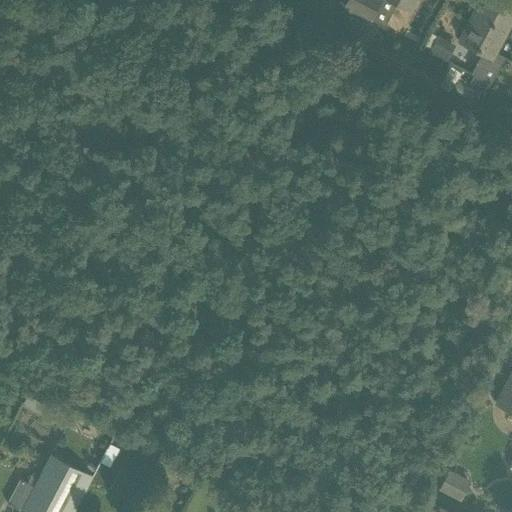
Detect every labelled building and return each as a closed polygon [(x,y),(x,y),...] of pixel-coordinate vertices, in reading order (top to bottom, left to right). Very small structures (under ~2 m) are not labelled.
[(350,10),(356,13),(363,0),(347,0),(344,7),(350,10)] [(363,0),(356,13),(347,32),(359,39),(369,21),(371,19),(384,25),(397,2),(411,9),(415,0),(363,0)] [(505,56),(495,52),(511,20),(511,1),(509,0),(485,0),(481,10),(476,7),(469,21),(459,40),(482,52),(471,73),(474,74),(488,81),(490,82),(505,56)] [(431,50),(443,56),(450,42),(438,36),(438,37),(431,49),(431,50)] [(488,81),(474,74),(468,85),(482,92),(488,81)] [(511,379),(508,377),(495,403),(511,411),(511,379)] [(47,415),(57,397),(33,384),(23,403),(47,415)] [(162,450),(153,466),(174,477),(182,460),(162,450)] [(72,511),(77,504),(92,475),(50,452),(37,478),(20,509),(21,510),(20,511),(72,511)] [(109,466),(100,462),(91,480),(100,484),(109,466)] [(449,468),(438,489),(460,500),(471,480),(449,468)] [(20,509),(37,478),(30,474),(27,482),(20,478),(7,503),(20,509)] [(156,496),(152,491),(145,491),(140,496),(140,502),(145,507),(151,507),(156,503),(156,496)] [(266,511),(244,500),(237,511),(266,511)]
